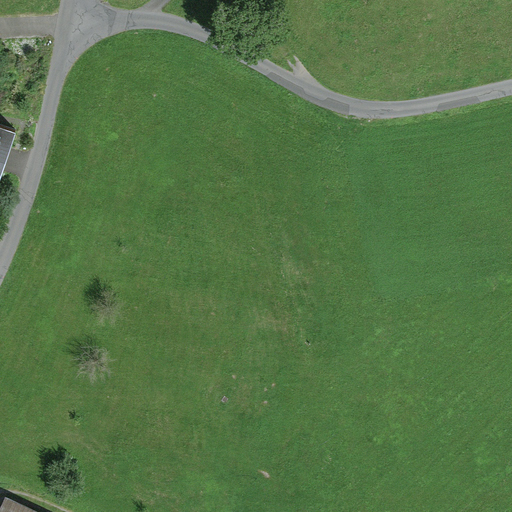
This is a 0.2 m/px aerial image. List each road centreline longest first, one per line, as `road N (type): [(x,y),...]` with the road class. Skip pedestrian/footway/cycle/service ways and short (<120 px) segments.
road 1 (residential): [(72,21),(146,18),(200,32),(357,105),(403,108),(511,84)]
road 2 (residential): [(0,264),(32,183),(72,21)]
